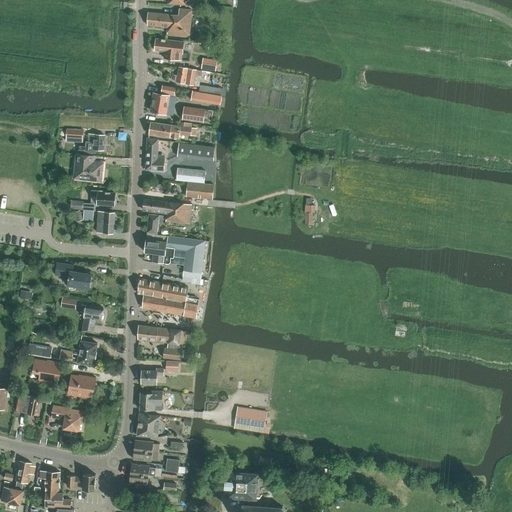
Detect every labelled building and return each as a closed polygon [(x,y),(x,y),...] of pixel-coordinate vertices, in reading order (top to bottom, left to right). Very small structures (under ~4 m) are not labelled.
[(167,35),(189,38),(192,10),(179,9),(179,15),(148,13),(148,25),(168,27),(167,35)] [(164,58),(182,60),(184,42),(156,39),(155,44),(154,45),(154,48),(155,49),(155,51),(165,52),(164,58)] [(202,68),(216,70),(217,62),(203,60),(202,68)] [(197,70),(179,67),(177,83),(194,86),(194,85),(199,86),(202,71),(197,70)] [(199,92),(221,96),(223,89),(200,85),(199,92)] [(152,112),(165,114),(169,93),(174,94),(175,88),(163,86),(161,94),(155,93),(152,112)] [(192,100),(220,105),(221,96),(193,91),(192,100)] [(183,119),(204,122),(206,110),(185,107),(183,119)] [(149,135),(181,139),(182,135),(197,136),(197,128),(192,128),(192,124),(178,122),(177,126),(172,125),(151,122),(149,135)] [(66,137),(83,138),(83,130),(67,129),(66,137)] [(78,155),(86,156),(86,152),(96,153),(96,150),(104,150),(105,136),(89,134),(88,141),(86,141),(86,146),(79,146),(78,155)] [(146,154),(158,155),(159,139),(147,138),(146,154)] [(178,156),(214,161),(216,147),(179,143),(178,156)] [(146,170),(164,171),(165,159),(164,159),(165,155),(158,155),(146,154),(146,170)] [(73,178),(101,181),(102,165),(92,164),(92,157),(76,155),(73,178)] [(177,180),(204,183),(206,171),(178,168),(177,180)] [(186,197),(213,199),(214,185),(188,182),(186,197)] [(98,204),(114,206),(114,204),(116,203),(116,200),(115,198),(115,193),(106,193),(106,191),(92,190),(92,196),(98,196),(98,204)] [(166,221),(190,224),(192,205),(144,199),(143,210),(167,213),(166,221)] [(305,211),(305,225),(313,224),(312,213),(315,213),(315,206),(311,205),(312,199),(307,199),(305,211)] [(71,208),(83,209),(83,201),(71,200),(71,208)] [(74,212),(77,222),(83,220),(80,210),(74,212)] [(97,232),(114,234),(115,213),(98,211),(97,232)] [(147,232),(157,233),(158,224),(162,224),(163,216),(149,214),(147,232)] [(153,262),(164,263),(169,263),(171,262),(173,262),(173,263),(184,264),(184,271),(202,273),(205,241),(147,234),(147,239),(146,239),(145,252),(154,253),(153,262)] [(91,282),(92,274),(73,272),(74,266),(63,264),(63,265),(57,264),(55,274),(61,275),(61,276),(69,277),(68,285),(69,286),(70,288),(71,289),(72,290),(74,290),(76,289),(76,287),(90,289),(90,287),(92,288),(93,282),(91,282)] [(144,295),(142,308),(184,315),(196,318),(199,299),(186,297),(188,288),(139,278),(138,294),(144,295)] [(61,307),(76,309),(77,300),(63,298),(61,307)] [(83,331),(93,333),(96,320),(102,321),(103,308),(82,305),(80,312),(85,313),(84,318),(85,318),(83,331)] [(163,359),(182,360),(183,348),(183,345),(185,345),(188,331),(171,329),(139,325),(138,339),(168,343),(168,347),(164,347),(163,359)] [(72,358),(73,354),(61,352),(60,360),(94,365),(98,344),(81,341),(78,359),(72,358)] [(52,348),(45,346),(30,344),(28,354),(51,358),(52,348)] [(40,372),(39,380),(47,381),(47,380),(56,381),(57,375),(60,375),(62,362),(49,360),(49,361),(35,359),(33,371),(40,372)] [(166,371),(178,371),(179,361),(167,361),(166,371)] [(141,384),(157,384),(157,375),(163,375),(164,369),(157,369),(157,371),(142,370),(141,384)] [(80,397),(89,398),(91,390),(94,391),(96,378),(81,375),(81,376),(72,375),(69,392),(81,394),(80,397)] [(0,408),(5,410),(8,389),(0,387),(0,408)] [(153,409),(161,410),(163,408),(163,405),(161,403),(159,403),(159,396),(162,396),(162,392),(153,391),(153,394),(141,394),(140,409),(153,410),(153,409)] [(16,411),(38,416),(41,402),(51,404),(52,400),(41,398),(20,394),(16,411)] [(64,429),(83,432),(86,412),(67,409),(67,408),(53,406),(51,417),(65,419),(64,429)] [(236,421),(265,426),(268,411),(238,406),(236,421)] [(137,435),(158,437),(160,416),(140,414),(137,435)] [(134,450),(159,452),(160,444),(153,444),(154,442),(135,440),(134,450)] [(133,459),(152,461),(152,459),(158,460),(159,452),(134,450),(133,459)] [(16,481),(17,481),(16,489),(10,488),(5,487),(1,501),(21,505),(24,491),(22,490),(24,482),(28,483),(32,463),(20,461),(16,481)] [(149,475),(155,476),(156,468),(150,467),(150,466),(132,464),(131,473),(149,475)] [(59,492),(59,491),(60,471),(40,470),(40,477),(45,478),(45,485),(47,485),(46,491),(59,492)] [(226,498),(258,499),(259,472),(227,471),(226,498)] [(68,486),(74,486),(74,485),(83,486),(83,489),(95,489),(96,473),(83,473),(83,476),(75,476),(75,475),(68,475),(68,486)] [(130,483),(148,485),(149,475),(131,473),(130,483)] [(45,506),(70,508),(71,498),(63,498),(64,491),(59,491),(59,492),(46,491),(45,506)]
